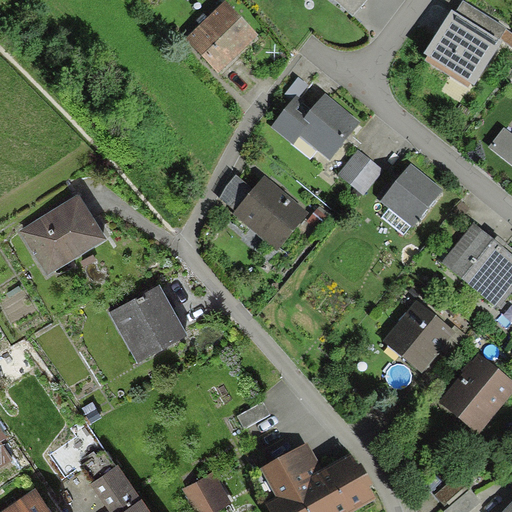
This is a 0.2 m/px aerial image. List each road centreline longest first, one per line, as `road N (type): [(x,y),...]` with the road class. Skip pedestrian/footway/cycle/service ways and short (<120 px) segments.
road 1 (residential): [(394,511),(379,475),(184,249)]
road 2 (residential): [(511,216),(357,88)]
road 3 (residential): [(184,249),(266,99)]
